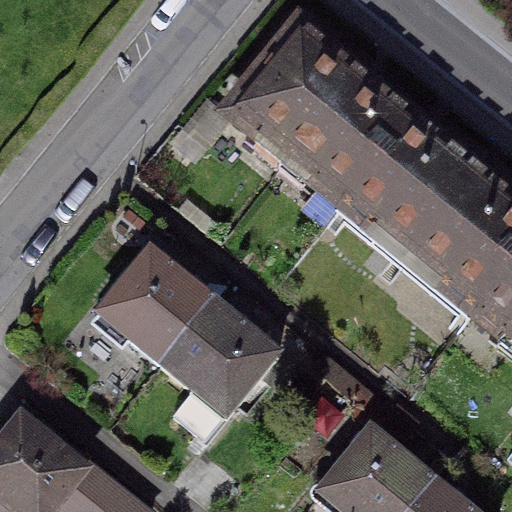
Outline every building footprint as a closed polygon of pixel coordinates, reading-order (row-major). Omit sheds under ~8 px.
[(356,77),(300,32),(229,118),(341,209),(412,123),(356,77)] [(511,204),(478,176),(412,123),(344,205),(476,313),(511,268),(511,204)] [(161,370),(214,306),(151,254),(99,318),(161,370)] [(511,347),(511,268),(473,316),(511,347)] [(214,306),(161,370),(193,396),(174,419),(207,446),(279,359),(214,306)] [(3,448),(0,446),(0,503),(1,502),(14,511),(147,511),(88,465),(82,472),(22,424),(7,443),(3,448)] [(411,511),(434,485),(371,434),(321,495),(342,511),(411,511)] [(467,511),(434,485),(411,511),(467,511)]
